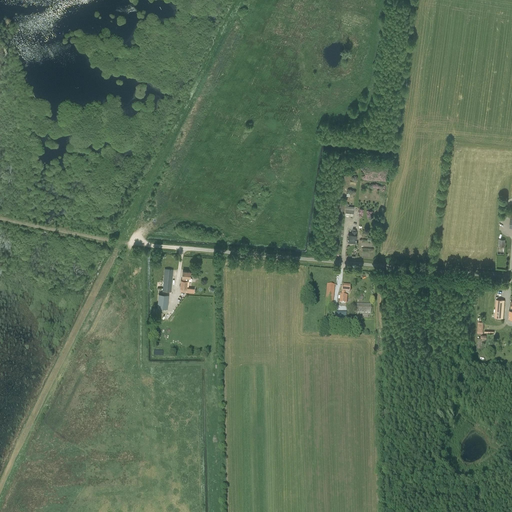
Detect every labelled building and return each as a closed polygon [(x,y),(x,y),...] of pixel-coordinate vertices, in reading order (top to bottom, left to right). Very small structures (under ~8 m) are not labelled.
[(354,207),(348,206),(348,204),(346,204),(346,206),(345,216),(353,217),(354,207)] [(347,241),(356,242),(356,235),(356,231),(355,231),(355,229),(353,229),(352,235),(348,235),(347,241)] [(171,292),(173,270),(165,269),(163,291),(171,292)] [(188,281),(189,278),(190,278),(191,272),(183,271),(182,277),(182,281),(181,281),(180,288),(180,292),(194,294),(194,289),(186,288),(187,281),(188,281)] [(332,307),(334,285),(327,285),(325,306),(332,307)] [(350,293),(350,287),(342,286),(342,292),(342,295),(341,295),(340,303),(346,304),(346,296),(345,296),(345,292),(350,293)] [(503,318),(504,300),(496,300),(495,318),(503,318)] [(371,313),(371,305),(356,304),(356,313),(371,313)]
